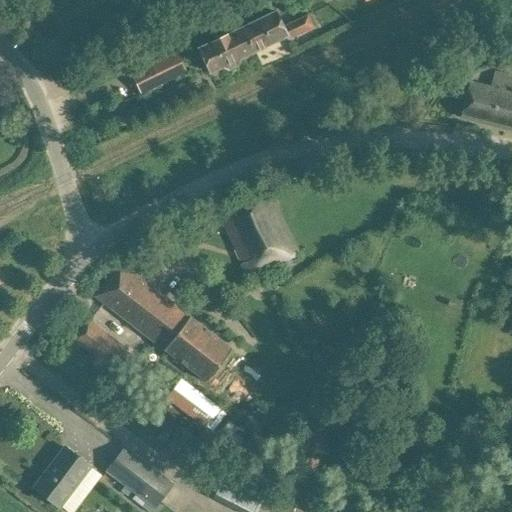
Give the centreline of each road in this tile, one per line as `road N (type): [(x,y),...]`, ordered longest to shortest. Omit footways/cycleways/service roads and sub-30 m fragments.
road 1 (unclassified): [(511,150),(431,138),(287,148),(85,247)]
road 2 (unclassified): [(85,247),(39,94),(0,41)]
road 3 (unclassified): [(0,361),(85,247)]
